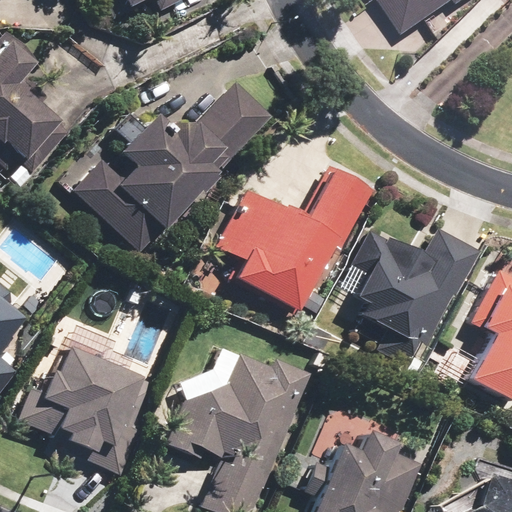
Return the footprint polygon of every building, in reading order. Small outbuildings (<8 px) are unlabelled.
[(99,0),(109,19),(143,2),(142,0),(99,0)] [(375,0),(398,34),(451,0),(454,4),(459,0),(375,0)] [(0,164),(10,173),(18,163),(32,175),(65,135),(51,123),(55,118),(21,89),(24,85),(15,78),(33,56),(2,30),(0,31),(0,164)] [(98,158),(68,189),(134,252),(265,114),(230,81),(190,122),(162,122),(150,111),(112,151),(126,163),(115,175),(98,158)] [(336,248),(367,190),(322,166),(297,213),(278,203),(277,206),(240,186),(210,244),(234,257),(224,277),(291,313),(328,244),(336,248)] [(424,352),(474,251),(433,230),(420,255),(382,236),(380,240),(362,231),(345,265),(363,274),(351,297),(363,302),(355,317),(424,352)] [(511,275),(493,266),(464,321),(488,333),(465,377),(511,400),(511,275)] [(0,342),(20,317),(0,301),(0,388),(13,371),(0,360),(0,342)] [(144,379),(60,344),(40,393),(27,388),(14,420),(48,434),(46,438),(59,444),(56,451),(116,475),(136,428),(126,424),(144,379)] [(206,511),(249,511),(308,373),(271,357),(267,365),(234,351),(221,382),(180,400),(162,444),(195,458),(198,450),(215,457),(194,507),(206,511)] [(397,511),(417,464),(389,453),(394,441),(363,428),(354,449),(334,441),(304,511),(397,511)] [(453,511),(511,511),(511,478),(483,469),(473,502),(453,511)]
